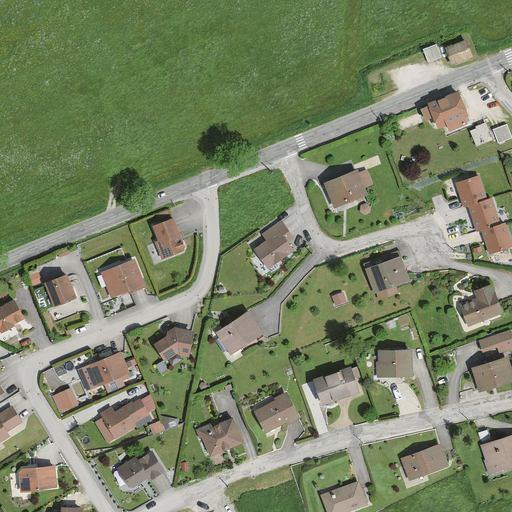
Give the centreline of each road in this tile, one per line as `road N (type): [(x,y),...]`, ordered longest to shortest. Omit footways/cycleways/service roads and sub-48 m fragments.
road 1 (residential): [(201,183),(209,260),(197,290),(35,360),(27,371),(109,511)]
road 2 (residential): [(155,511),(278,458),(511,400)]
road 3 (tertiary): [(490,63),(282,149)]
road 4 (residential): [(282,149),(316,239),(332,248),(401,232),(433,248)]
road 5 (tertiary): [(201,183),(0,262)]
